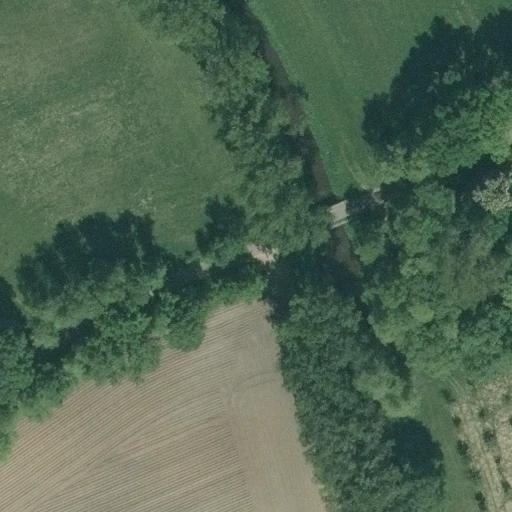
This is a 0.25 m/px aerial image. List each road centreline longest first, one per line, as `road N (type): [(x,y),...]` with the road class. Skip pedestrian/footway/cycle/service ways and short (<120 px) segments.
road 1 (unclassified): [(0,382),(100,311),(281,239)]
road 2 (unclassified): [(357,206),(511,134)]
